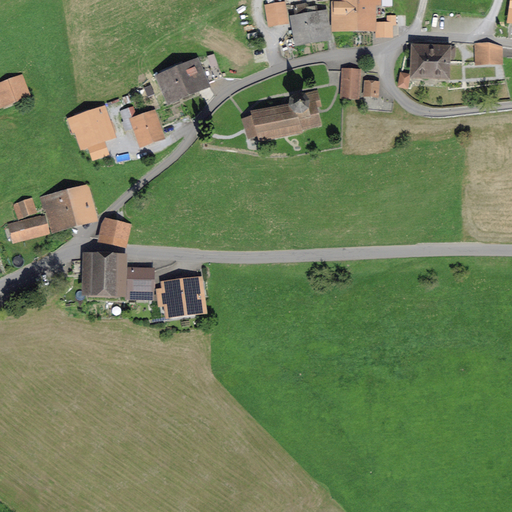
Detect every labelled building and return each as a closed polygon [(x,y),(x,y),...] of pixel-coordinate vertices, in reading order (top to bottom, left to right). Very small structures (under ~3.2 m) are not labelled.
[(331,30),(354,30),(354,0),(333,0),(334,0),(332,0),(331,30)] [(381,0),(354,0),(354,30),(376,30),(376,21),(376,5),(382,5),(381,0)] [(290,23),(286,1),(265,4),(269,26),(290,23)] [(308,2),(293,4),(295,14),(290,14),(295,45),(333,39),(328,8),(317,10),(316,5),(309,6),(308,2)] [(397,25),(397,15),(387,15),(387,21),(376,21),(376,30),(376,37),(394,37),(394,25),(397,25)] [(450,77),(451,56),(456,56),(456,46),(451,46),(451,43),(412,42),(411,74),(411,76),(450,77)] [(476,64),(504,63),(503,46),(493,42),(475,43),(476,64)] [(218,64),(215,53),(208,55),(212,66),(218,64)] [(168,104),(211,85),(198,56),(155,75),(168,104)] [(360,98),(362,68),(342,67),(342,71),(341,83),(340,97),(344,97),(360,98)] [(398,86),(409,88),(411,76),(411,74),(400,72),(398,86)] [(0,82),(0,106),(31,96),(24,74),(0,82)] [(379,97),(380,80),(365,79),(364,96),(379,97)] [(248,137),(258,135),(259,140),(302,131),(302,129),(322,124),(319,112),(318,107),(322,106),(318,90),(297,93),(291,98),(290,103),(250,109),(252,114),(245,116),(242,117),(246,130),(248,137)] [(117,136),(106,104),(67,117),(73,132),(75,131),(81,148),(117,136)] [(166,138),(156,108),(138,114),(135,106),(121,111),(124,121),(122,121),(125,131),(134,128),(140,146),(166,138)] [(99,220),(89,183),(40,196),(44,209),(46,209),(52,232),(99,220)] [(18,218),(38,211),(33,197),(13,203),(18,218)] [(14,243),(51,233),(46,214),(9,223),(14,243)] [(127,247),(133,223),(105,217),(102,221),(98,240),(127,247)] [(155,300),(156,266),(130,265),(131,254),(84,252),(83,294),(123,295),(123,299),(155,300)] [(208,311),(203,275),(161,280),(162,287),(156,288),(158,306),(164,305),(165,317),(208,311)]
